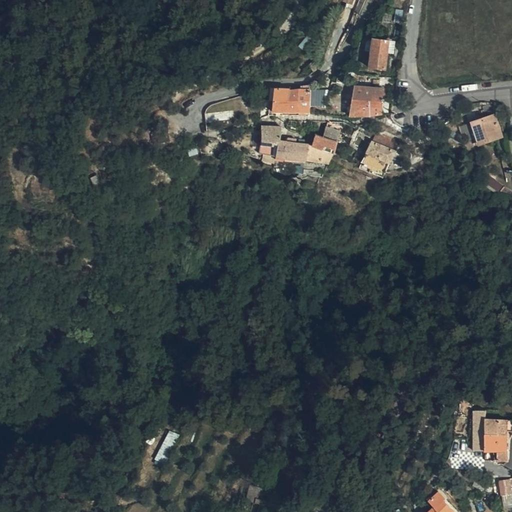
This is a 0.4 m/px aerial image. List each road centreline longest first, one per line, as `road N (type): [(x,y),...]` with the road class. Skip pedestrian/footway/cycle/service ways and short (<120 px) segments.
road 1 (residential): [(511,361),(431,386),(384,420),(325,511)]
road 2 (track): [(298,0),(264,55),(172,102),(170,118),(185,127)]
road 3 (residential): [(414,0),(410,42),(419,99),(469,96)]
